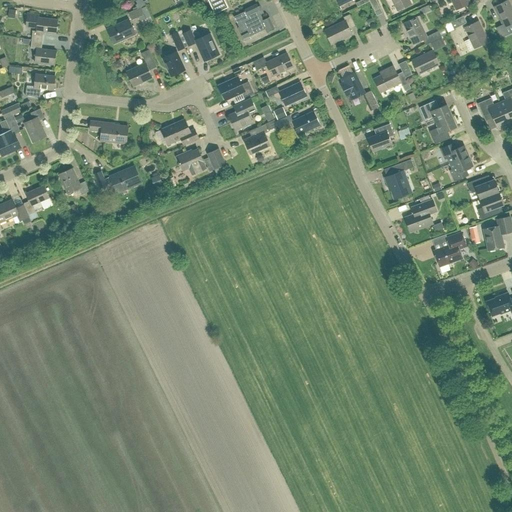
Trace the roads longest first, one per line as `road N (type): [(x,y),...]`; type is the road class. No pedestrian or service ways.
road 1 (track): [(346,135),(0,283)]
road 2 (residential): [(425,297),(361,184),(316,74)]
road 3 (unclassified): [(511,490),(425,297)]
road 4 (residential): [(0,180),(60,154),(71,97)]
